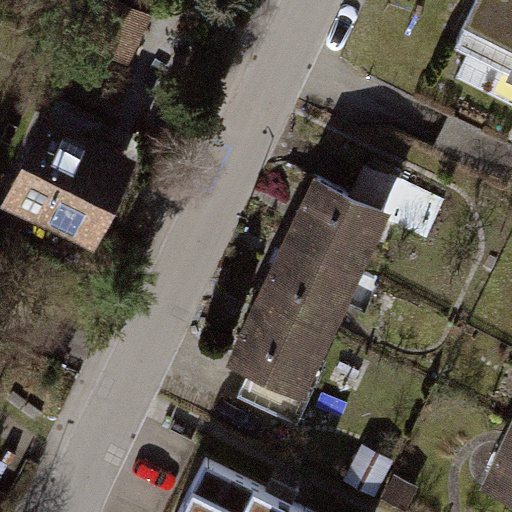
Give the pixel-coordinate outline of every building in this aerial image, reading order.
[(511,0),(477,0),(456,44),(469,50),(457,75),(511,102),(511,0)] [(138,156),(43,112),(1,204),(95,248),(138,156)] [(392,211),(314,175),(286,236),(364,272),(392,211)] [(364,272),(286,236),(256,298),(334,334),(364,272)] [(334,334),(256,298),(227,361),(249,371),(305,397),(334,334)] [(511,427),(481,489),(511,503),(511,427)] [(319,511),(285,495),(207,457),(180,511),(319,511)]
